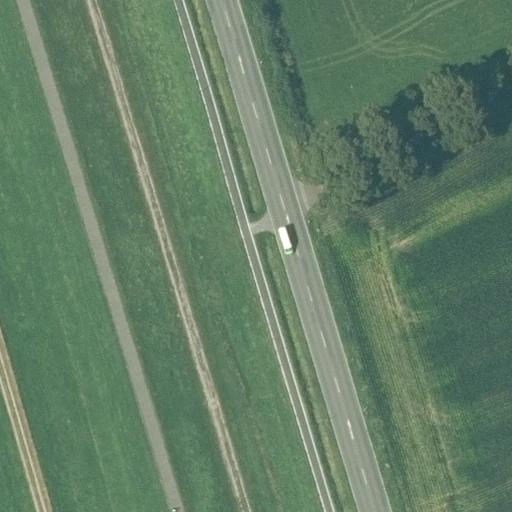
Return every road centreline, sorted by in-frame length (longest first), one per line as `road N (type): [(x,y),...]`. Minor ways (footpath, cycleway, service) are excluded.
road 1 (track): [(90,0),(245,511)]
road 2 (secondary): [(374,511),(221,0)]
road 3 (track): [(511,82),(284,212)]
road 4 (track): [(0,378),(37,511)]
